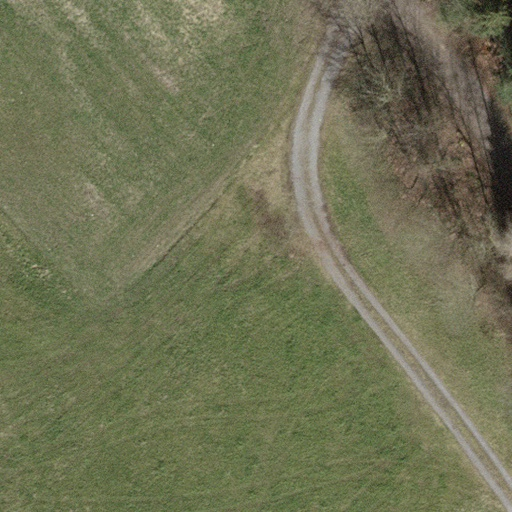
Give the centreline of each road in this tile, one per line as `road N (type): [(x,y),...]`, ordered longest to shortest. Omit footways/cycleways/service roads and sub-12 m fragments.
road 1 (track): [(511,447),(318,141),(350,0)]
road 2 (track): [(394,0),(511,158)]
